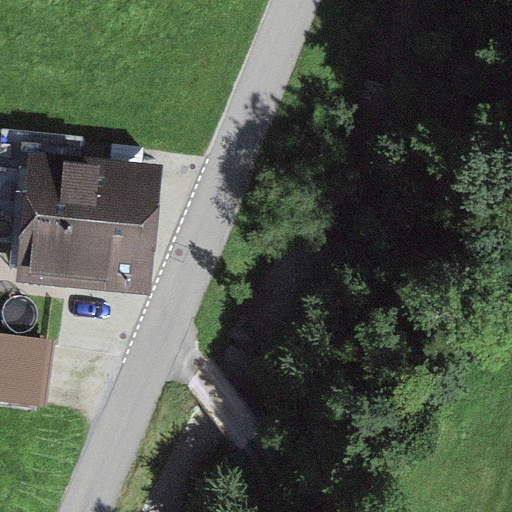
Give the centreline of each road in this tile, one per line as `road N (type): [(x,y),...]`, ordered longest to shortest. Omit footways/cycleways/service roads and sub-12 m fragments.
road 1 (unclassified): [(88,511),(296,0)]
road 2 (track): [(159,342),(197,374),(250,442),(272,511)]
